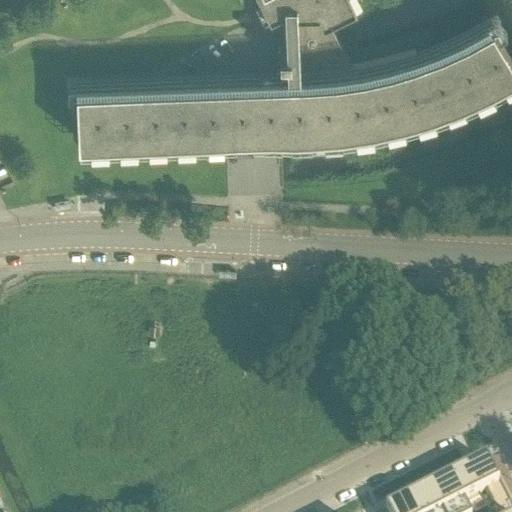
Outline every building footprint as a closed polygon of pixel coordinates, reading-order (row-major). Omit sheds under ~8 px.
[(355,0),(262,0),(270,16),(285,8),(286,50),(280,51),(280,58),(287,58),(287,72),(307,71),(335,68),(353,66),(328,18),(357,3),(355,0)] [(404,118),(436,108),(454,102),(464,97),(474,93),(493,84),(511,73),(511,52),(493,22),(468,36),(443,48),(436,50),(419,57),(416,50),(389,58),(362,64),(353,66),(335,68),(307,71),(287,72),(278,72),(278,79),(250,80),(76,87),(79,142),(252,134),(311,132),(342,130),(374,125),(404,118)] [(486,461),(450,479),(463,504),(464,504),(485,493),(494,511),(511,511),(511,507),(498,479),(495,481),(493,477),(489,469),(486,461)] [(450,479),(429,490),(439,511),(468,511),(464,504),(463,504),(450,479)] [(439,511),(429,490),(408,501),(413,511),(439,511)] [(413,511),(408,501),(386,511),(413,511)]
